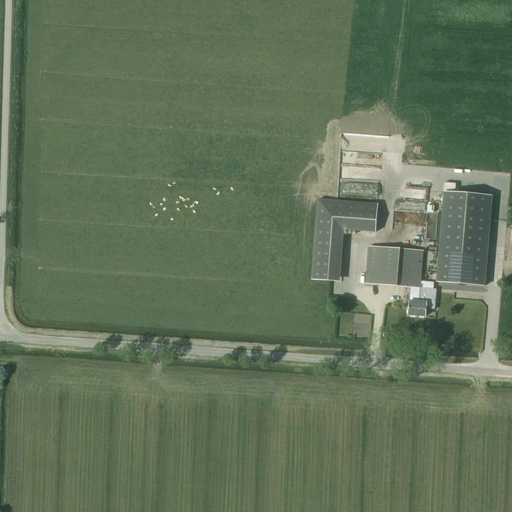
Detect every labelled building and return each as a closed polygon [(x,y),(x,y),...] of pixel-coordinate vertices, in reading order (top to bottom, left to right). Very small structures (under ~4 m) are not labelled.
[(394,165),(495,172),(498,122),(398,115),(394,165)] [(356,179),(356,169),(342,169),(342,179),(356,179)] [(413,199),(427,200),(428,191),(414,190),(413,199)] [(437,283),(485,287),(492,197),(445,193),(437,283)] [(312,280),(332,282),(336,230),(376,233),(378,205),(318,200),(312,280)] [(413,289),(411,302),(410,302),(409,315),(426,317),(426,309),(435,310),(437,291),(437,290),(430,289),(430,283),(422,282),(424,252),(368,247),(365,285),(398,287),(413,289)]
